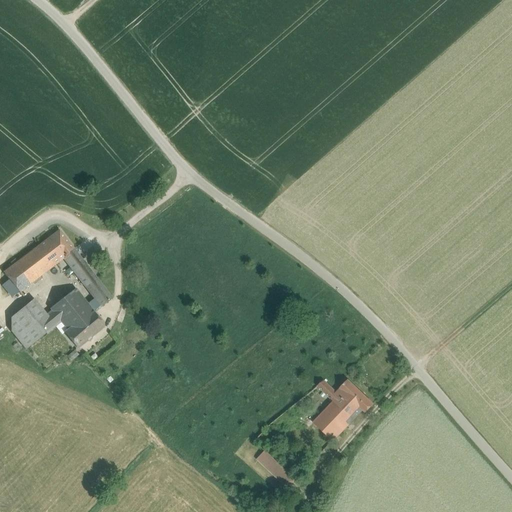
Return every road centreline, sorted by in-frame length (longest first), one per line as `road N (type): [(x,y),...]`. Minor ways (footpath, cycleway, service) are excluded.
road 1 (unclassified): [(36,0),(79,40),(189,175),(334,282),(511,478)]
road 2 (track): [(312,511),(348,437),(416,370)]
road 3 (track): [(116,233),(50,215),(19,236),(0,263)]
